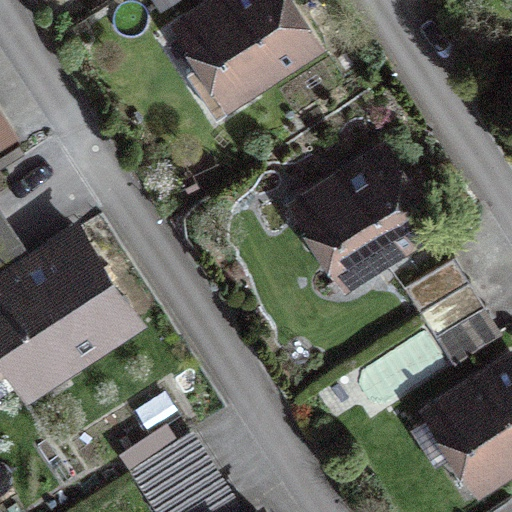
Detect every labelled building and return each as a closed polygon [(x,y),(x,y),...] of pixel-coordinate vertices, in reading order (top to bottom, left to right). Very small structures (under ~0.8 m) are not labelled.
[(325,49),(294,0),(202,0),(169,21),(227,113),(325,49)] [(440,228),(385,137),(288,201),(344,290),(440,228)] [(148,323),(79,217),(28,250),(0,207),(0,359),(27,402),(148,323)] [(421,310),(468,281),(449,252),(403,281),(421,310)] [(468,281),(421,310),(455,360),(500,330),(468,281)] [(511,475),(511,347),(422,406),(480,496),(511,475)] [(186,431),(133,466),(163,511),(211,511),(231,500),(186,431)]
